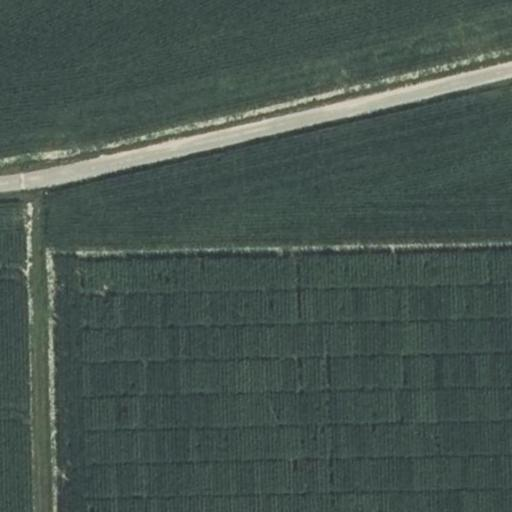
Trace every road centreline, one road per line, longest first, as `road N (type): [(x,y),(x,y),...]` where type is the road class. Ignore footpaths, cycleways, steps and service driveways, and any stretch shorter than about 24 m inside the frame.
road 1 (track): [(0,175),(511,71)]
road 2 (track): [(45,169),(52,511)]
